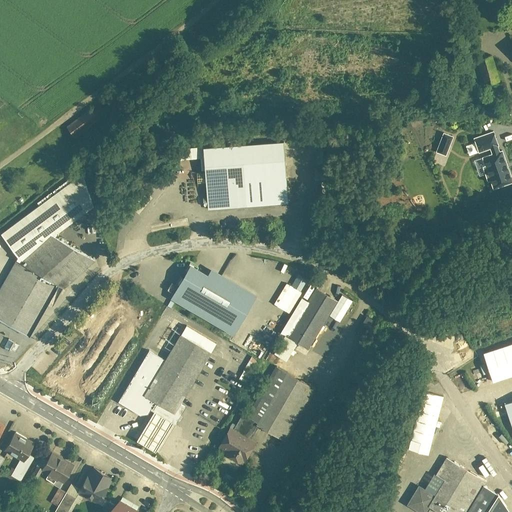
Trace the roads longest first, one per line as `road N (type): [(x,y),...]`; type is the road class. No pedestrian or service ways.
road 1 (residential): [(5,389),(111,274),(142,256),(205,243),(258,246),(320,266),(386,311),(441,380)]
road 2 (unknown): [(190,19),(203,41),(311,33),(389,44)]
road 3 (secondary): [(5,389),(176,488)]
road 4 (unknown): [(441,380),(511,484)]
